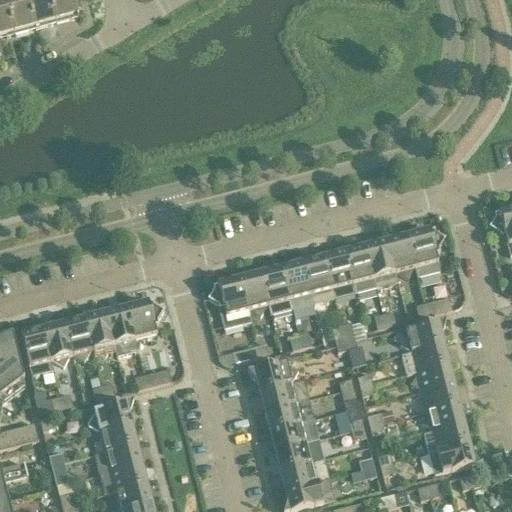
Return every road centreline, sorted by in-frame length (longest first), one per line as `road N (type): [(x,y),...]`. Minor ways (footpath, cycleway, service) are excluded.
road 1 (tertiary): [(165,218),(424,147),(455,124),(479,77),(470,0)]
road 2 (tertiary): [(445,0),(453,28),(447,74),(419,118),(367,141),(160,197)]
road 3 (residential): [(178,268),(456,199)]
road 4 (residential): [(241,511),(178,268)]
road 5 (residential): [(511,417),(456,199)]
road 6 (residential): [(0,311),(178,268)]
road 7 (tertiary): [(0,264),(165,218)]
road 8 (tertiary): [(160,197),(0,237)]
road 9 (residential): [(0,105),(122,33)]
